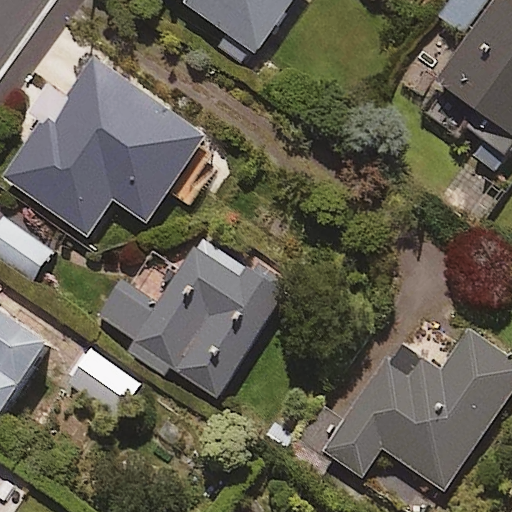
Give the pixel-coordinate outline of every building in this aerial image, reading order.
[(134,0),(152,13),(161,0),(182,0),(228,31),(218,46),(246,66),(256,51),(259,53),(296,0),(134,0)] [(511,156),(511,0),(498,0),(441,81),(495,120),(472,153),(500,173),(511,156)] [(488,0),(454,0),(442,16),(463,33),(488,0)] [(208,138),(98,56),(8,176),(88,237),(146,159),(176,181),(208,138)] [(501,197),(462,171),(444,197),(483,224),(501,197)] [(55,251),(6,217),(0,224),(0,255),(35,279),(55,251)] [(246,270),(203,240),(159,305),(123,281),(99,316),(137,342),(131,351),(165,374),(170,367),(218,399),(295,284),(255,257),(246,270)] [(0,419),(53,343),(0,305),(0,419)] [(511,395),(511,359),(471,331),(442,372),(397,341),(344,418),(324,404),(286,458),(319,481),(334,459),(364,479),(384,449),(446,491),(511,395)] [(142,383),(94,351),(71,384),(120,417),(142,383)]
